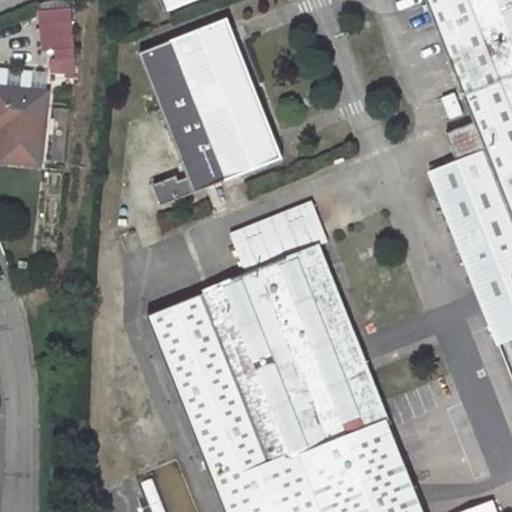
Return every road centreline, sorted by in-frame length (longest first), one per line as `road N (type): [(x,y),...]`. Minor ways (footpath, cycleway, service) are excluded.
road 1 (unknown): [(378,154),(204,225),(146,265),(133,287),(146,360),(208,511)]
road 2 (residential): [(0,299),(18,392),(15,511)]
